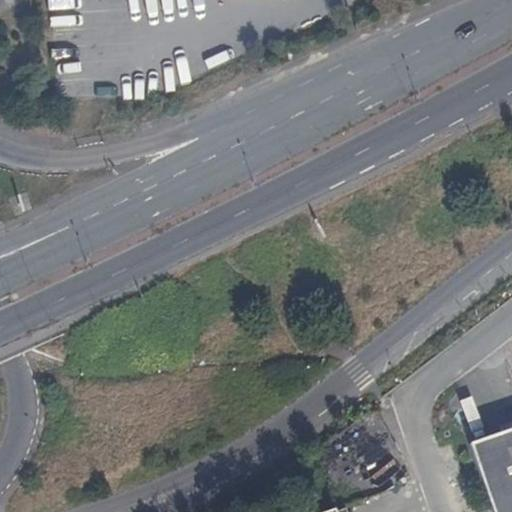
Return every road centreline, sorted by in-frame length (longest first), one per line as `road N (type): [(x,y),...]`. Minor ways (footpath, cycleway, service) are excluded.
road 1 (secondary): [(0,331),(511,71)]
road 2 (secondary): [(511,21),(0,279)]
road 3 (unknown): [(323,0),(219,24),(59,37)]
